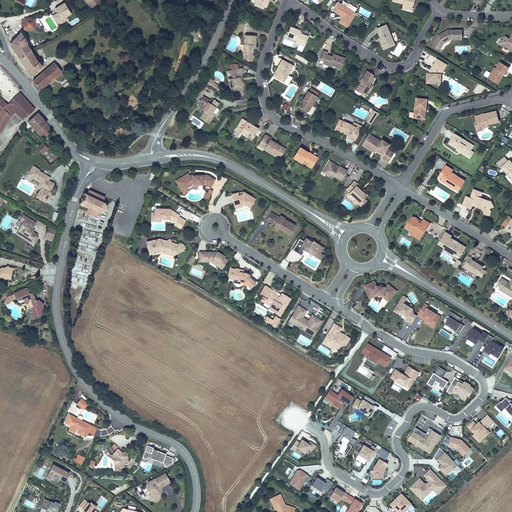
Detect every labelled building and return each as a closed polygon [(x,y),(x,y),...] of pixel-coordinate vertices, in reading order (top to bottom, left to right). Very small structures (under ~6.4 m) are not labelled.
[(343,16),(340,21),(346,25),(355,11),(349,8),(351,5),(351,2),(348,1),(346,1),(343,0),(342,3),(338,1),(334,9),(342,14),(343,16)] [(390,0),(402,3),(401,5),(406,6),(407,9),(411,10),(413,0),(390,0)] [(69,19),(67,16),(72,13),(64,1),(55,7),(58,12),(52,15),(58,25),(69,19)] [(335,21),(340,16),(335,11),(330,15),(335,21)] [(34,31),(35,20),(25,19),(24,30),(34,31)] [(375,27),(379,37),(382,44),(392,39),(385,22),(375,27)] [(290,26),(287,35),(296,39),(295,41),(305,45),(308,36),(299,32),(300,29),(290,26)] [(438,49),(443,42),(441,38),(445,35),(447,39),(450,38),(462,38),(462,28),(446,28),(438,33),(431,43),(438,49)] [(509,47),(509,49),(511,50),(511,31),(509,37),(505,35),(502,38),(500,39),(498,42),(504,46),(506,45),(509,47)] [(19,60),(30,50),(26,44),(27,42),(21,33),(10,43),(11,45),(13,50),(19,60)] [(253,47),(253,44),(255,44),(255,35),(245,34),(244,43),(243,43),(242,54),(248,54),(248,57),(247,57),(247,60),(251,60),(253,55),(253,53),(252,53),(253,47)] [(19,60),(30,76),(42,66),(39,61),(38,62),(30,50),(19,60)] [(327,61),(326,64),(339,68),(343,57),(332,53),(331,56),(325,54),(326,51),(322,50),(319,58),(323,59),(327,61)] [(279,67),(275,76),(283,81),(292,64),(281,58),(277,66),(279,67)] [(428,82),(435,82),(436,78),(440,79),(440,72),(446,63),(436,58),(428,73),(426,72),(425,79),(428,82)] [(494,65),(490,72),(492,73),(489,78),(498,83),(502,76),(501,75),(503,71),(504,72),(505,72),(509,66),(499,60),(495,66),(494,65)] [(33,81),(40,90),(61,73),(54,64),(33,81)] [(367,92),(370,87),(368,86),(369,83),(372,78),(371,73),(365,69),(358,81),(360,82),(355,89),(361,93),(363,89),(367,92)] [(228,71),(231,90),(236,89),(239,91),(243,91),(245,87),(245,83),(241,81),(241,78),(244,78),(243,73),(238,74),(237,70),(228,71)] [(61,82),(64,87),(69,84),(66,79),(61,82)] [(304,99),(303,101),(300,106),(307,111),(316,96),(307,90),(302,98),(304,99)] [(18,93),(7,104),(12,111),(21,121),(32,109),(18,93)] [(208,122),(213,115),(210,114),(212,111),(216,105),(208,101),(209,99),(203,95),(199,101),(204,104),(201,108),(204,110),(200,116),(208,122)] [(414,97),(413,111),(415,111),(414,117),(423,118),(425,98),(414,97)] [(5,102),(1,99),(0,99),(0,123),(3,126),(9,117),(2,109),(6,103),(5,102)] [(7,104),(6,103),(2,109),(9,117),(12,111),(7,104)] [(474,113),(477,125),(481,123),(482,126),(487,124),(486,121),(498,119),(495,108),(474,113)] [(36,113),(27,122),(32,127),(40,118),(36,113)] [(251,138),(258,127),(241,117),(235,128),(251,138)] [(41,136),(49,129),(40,118),(32,127),(41,136)] [(355,126),(352,125),(350,124),(351,123),(338,118),(334,127),(343,130),(343,132),(347,134),(346,136),(350,137),(355,126)] [(465,142),(467,140),(454,132),(448,141),(456,147),(457,146),(462,149),(460,152),(466,156),(470,148),(472,146),(465,142)] [(265,133),(259,141),(265,145),(264,147),(275,153),(280,144),(270,138),(271,137),(265,133)] [(375,141),(367,137),(363,143),(371,149),(372,147),(375,149),(382,154),(381,156),(388,161),(393,151),(387,147),(390,143),(382,138),(380,140),(377,138),(375,141)] [(42,154),(48,149),(42,143),(37,149),(42,154)] [(279,156),(285,147),(280,144),(275,153),(279,156)] [(306,164),(307,165),(309,161),(313,163),(317,157),(310,153),(309,154),(306,153),(306,151),(298,146),(294,152),(299,155),(297,158),(306,164)] [(305,165),(306,164),(297,158),(299,155),(294,152),(291,157),(305,165)] [(511,173),(511,174),(511,161),(508,156),(499,163),(506,170),(505,171),(508,175),(511,173)] [(327,167),(324,167),(325,173),(325,174),(327,173),(332,176),(334,174),(340,178),(344,172),(346,170),(338,166),(336,166),(335,166),(334,164),(329,161),(326,164),(327,167)] [(442,163),(438,170),(441,172),(437,178),(456,189),(462,179),(448,170),(450,168),(442,163)] [(50,191),(55,182),(51,180),(50,182),(48,181),(47,180),(49,176),(39,170),(39,169),(34,166),(29,173),(42,180),(39,185),(43,187),(38,196),(47,201),(52,192),(50,191)] [(42,180),(29,173),(29,175),(41,182),(42,180)] [(210,188),(214,180),(205,176),(191,176),(191,177),(188,177),(187,173),(174,182),(181,191),(185,188),(186,189),(191,185),(199,185),(203,185),(210,188)] [(349,191),(348,192),(359,202),(358,203),(361,205),(366,200),(363,197),(366,195),(356,185),(357,184),(353,180),(346,188),(349,191)] [(184,195),(193,187),(199,188),(199,185),(191,185),(186,189),(185,188),(181,191),(184,195)] [(480,211),(487,209),(486,206),(490,205),(489,200),(484,201),(484,198),(477,196),(479,190),(470,187),(467,196),(462,194),(459,204),(468,207),(469,202),(475,204),(475,205),(477,206),(478,205),(480,211)] [(103,201),(104,196),(88,189),(87,193),(84,192),(79,203),(87,207),(86,212),(96,216),(98,212),(100,212),(102,212),(103,212),(104,211),(105,210),(106,208),(106,207),(106,205),(106,203),(105,202),(104,201),(103,201)] [(250,208),(255,199),(243,193),(241,196),(239,196),(238,193),(231,195),(234,205),(240,204),(240,205),(243,204),(247,206),(250,208)] [(179,216),(171,212),(170,214),(168,213),(168,210),(151,210),(151,214),(147,214),(147,217),(151,217),(156,217),(156,220),(157,220),(168,220),(174,224),(173,225),(180,229),(184,223),(177,218),(178,217),(179,216)] [(294,225),(282,218),(283,217),(278,215),(277,216),(269,211),(265,218),(273,223),(272,225),(277,227),(277,226),(288,233),(294,225)] [(497,221),(501,224),(506,215),(507,215),(503,212),(497,221)] [(422,217),(420,219),(419,221),(416,219),(417,217),(413,214),(410,214),(408,216),(404,223),(410,227),(410,229),(408,231),(417,237),(423,227),(425,228),(429,221),(422,217)] [(511,232),(511,218),(506,215),(501,224),(500,225),(507,229),(508,228),(511,230),(511,232)] [(30,231),(32,229),(31,229),(35,223),(25,216),(24,218),(21,217),(20,220),(23,222),(21,225),(16,233),(20,235),(22,235),(27,238),(26,240),(33,244),(37,239),(35,234),(32,232),(30,231)] [(436,242),(443,246),(445,243),(448,245),(448,250),(452,252),(457,255),(464,245),(459,242),(458,244),(454,241),(453,243),(451,241),(452,240),(448,237),(449,236),(450,234),(444,230),(436,242)] [(178,247),(180,245),(182,247),(187,243),(186,241),(189,239),(187,237),(183,237),(179,240),(177,238),(175,238),(172,235),(169,238),(168,238),(168,239),(164,240),(164,239),(163,239),(150,242),(153,254),(164,251),(170,251),(170,247),(178,247)] [(301,249),(303,246),(306,247),(305,250),(310,253),(311,251),(320,256),(321,254),(318,252),(321,246),(311,240),(311,241),(305,237),(302,240),(298,237),(291,249),(300,254),(302,250),(301,249)] [(445,243),(443,246),(441,247),(451,254),(452,252),(448,250),(448,245),(445,243)] [(224,259),(226,257),(217,252),(216,254),(214,253),(213,255),(211,253),(201,252),(200,261),(211,262),(212,261),(220,266),(224,259)] [(478,273),(481,268),(483,265),(471,258),(472,257),(468,255),(461,265),(465,267),(466,266),(478,273)] [(220,266),(212,261),(211,262),(210,265),(216,269),(217,268),(221,271),(227,261),(224,259),(220,266)] [(0,276),(2,277),(2,278),(2,279),(3,279),(4,278),(4,277),(8,278),(11,268),(7,268),(6,266),(5,265),(1,266),(0,266),(0,276)] [(247,282),(245,279),(238,275),(240,273),(236,270),(235,271),(232,268),(226,278),(230,280),(230,279),(234,281),(233,282),(237,285),(240,287),(243,290),(245,289),(247,293),(250,291),(246,283),(247,282)] [(511,281),(511,283),(508,281),(500,276),(496,282),(504,287),(502,289),(511,295),(511,281)] [(237,285),(233,282),(234,281),(230,279),(230,280),(226,278),(225,280),(229,282),(236,287),(237,285)] [(390,297),(394,290),(385,283),(383,287),(374,285),(372,280),(362,284),(365,291),(368,290),(370,295),(373,293),(382,296),(385,298),(387,295),(390,297)] [(279,316),(289,299),(281,294),(278,299),(272,295),(274,293),(264,286),(259,294),(262,296),(263,294),(267,297),(263,302),(269,306),(274,309),(273,312),(279,316)] [(42,303),(36,300),(34,301),(30,292),(27,293),(25,288),(12,293),(12,294),(14,299),(18,300),(20,299),(22,300),(23,303),(23,304),(25,305),(26,308),(30,307),(34,317),(42,313),(42,303)] [(370,295),(368,290),(365,291),(367,297),(373,295),(381,297),(387,301),(388,300),(385,298),(382,296),(373,293),(370,295)] [(415,313),(412,304),(409,305),(405,303),(408,298),(404,295),(394,311),(398,314),(400,312),(408,317),(405,320),(412,325),(417,316),(418,315),(415,313)] [(434,329),(442,316),(438,314),(429,308),(430,306),(425,303),(418,315),(417,316),(424,320),(425,319),(426,320),(424,323),(434,329)] [(312,334),(321,320),(311,315),(307,321),(301,318),(306,311),(297,306),(289,319),(293,322),(293,323),(303,329),(303,328),(312,334)] [(459,322),(461,318),(449,311),(445,317),(447,319),(444,324),(455,331),(454,332),(458,334),(464,326),(459,322)] [(274,326),(279,318),(275,315),(272,319),(266,316),(264,320),(274,326)] [(349,337),(341,332),(339,334),(337,332),(338,330),(340,326),(333,322),(322,339),(324,340),(327,339),(330,341),(331,348),(337,346),(337,345),(345,343),(349,337)] [(483,340),(487,333),(482,330),(480,332),(472,327),(466,337),(475,342),(479,335),(480,336),(479,338),(483,340)] [(497,355),(502,347),(490,340),(492,336),(487,333),(483,340),(483,341),(487,343),(484,349),(489,353),(490,351),(497,355)] [(331,348),(330,341),(327,339),(324,340),(322,339),(321,341),(331,348)] [(389,357),(366,343),(361,352),(367,356),(367,357),(376,362),(376,361),(384,366),(389,357)] [(477,344),(467,361),(477,366),(481,360),(475,356),(481,346),(477,344)] [(497,355),(490,351),(489,353),(488,355),(495,359),(497,355)] [(376,362),(367,357),(364,361),(373,366),(376,362)] [(410,384),(418,371),(407,365),(404,371),(405,372),(404,374),(394,369),(390,377),(404,385),(406,382),(410,384)] [(447,381),(440,377),(444,370),(438,366),(434,373),(433,373),(428,381),(433,384),(435,380),(439,382),(438,384),(443,387),(447,381)] [(376,375),(370,370),(366,376),(372,380),(376,375)] [(454,385),(457,379),(463,382),(463,381),(454,376),(451,382),(454,385)] [(474,388),(469,385),(470,384),(464,380),(463,381),(463,382),(457,379),(454,385),(451,382),(446,390),(450,392),(451,391),(454,392),(457,392),(461,394),(462,397),(465,399),(468,394),(469,395),(474,388)] [(348,404),(352,398),(340,390),(337,396),(329,391),(324,398),(333,404),(332,405),(339,409),(344,401),(348,404)] [(370,409),(372,406),(372,405),(374,401),(365,395),(362,399),(360,401),(356,398),(352,406),(356,409),(357,408),(363,411),(362,414),(368,417),(372,410),(370,409)] [(511,399),(510,401),(505,395),(501,400),(500,399),(496,404),(501,410),(505,407),(511,414),(511,413),(511,399)] [(85,402),(80,398),(76,403),(82,407),(85,402)] [(480,437),(488,429),(487,428),(494,421),(488,414),(482,420),(483,421),(481,423),(480,422),(479,421),(477,424),(473,421),(469,426),(475,433),(480,437)] [(78,420),(72,417),(67,415),(64,423),(69,426),(74,428),(77,429),(76,432),(84,436),(85,434),(89,425),(78,420)] [(355,431),(338,421),(336,424),(339,427),(337,431),(343,435),(349,439),(349,440),(348,443),(353,446),(357,441),(351,437),(355,431)] [(95,428),(89,425),(85,434),(91,434),(95,428)] [(430,451),(440,434),(429,427),(426,433),(415,427),(409,438),(430,451)] [(490,432),(488,429),(480,437),(475,433),(473,435),(480,442),(490,432)] [(470,448),(461,439),(452,436),(449,445),(457,447),(464,454),(470,448)] [(315,446),(309,442),(308,444),(301,440),(299,443),(295,441),(290,448),(294,451),(296,448),(304,453),(307,449),(311,451),(315,446)] [(154,447),(147,444),(142,457),(147,459),(148,456),(163,462),(165,466),(173,462),(172,460),(173,457),(165,455),(166,453),(153,448),(154,447)] [(375,456),(379,450),(371,445),(369,449),(363,445),(359,453),(362,455),(361,456),(368,460),(371,454),(375,456)] [(456,463),(440,446),(434,456),(437,460),(438,459),(443,464),(439,467),(447,474),(454,467),(453,466),(456,463)] [(110,459),(110,461),(114,465),(121,466),(121,463),(125,464),(126,455),(119,454),(115,449),(110,455),(112,457),(110,459)] [(82,464),(85,456),(77,454),(75,461),(82,464)] [(383,478),(384,469),(387,463),(379,458),(374,467),(374,471),(374,477),(374,478),(383,478)] [(360,468),(362,464),(355,460),(353,464),(360,468)] [(64,479),(68,472),(63,469),(62,470),(61,469),(61,468),(51,464),(47,473),(52,476),(51,478),(57,481),(59,478),(59,476),(64,479)] [(436,491),(442,485),(440,483),(442,480),(431,469),(425,475),(430,480),(426,484),(420,478),(411,487),(423,499),(433,489),(436,491)] [(162,486),(171,482),(165,471),(149,480),(146,486),(150,493),(150,496),(159,499),(160,499),(163,489),(162,486)] [(299,490),(308,476),(300,471),(297,471),(289,484),(299,490)] [(327,492),(333,482),(327,479),(325,482),(317,477),(312,486),(321,491),(323,489),(327,492)] [(438,493),(447,485),(442,480),(440,483),(442,485),(436,491),(438,493)] [(339,502),(345,493),(336,487),(331,496),(339,502)] [(416,507),(402,493),(392,504),(398,509),(406,510),(408,507),(412,511),(416,507)] [(278,511),(275,511),(297,511),(294,511),(295,508),(285,504),(280,494),(269,498),(272,506),(276,507),(279,506),(279,507),(278,511)] [(361,505),(363,502),(359,499),(358,501),(350,495),(346,501),(351,504),(346,511),(356,511),(359,509),(360,509),(363,505),(361,505)] [(54,511),(59,503),(54,500),(53,502),(43,497),(39,506),(46,509),(43,511),(54,511)] [(89,503),(84,499),(79,506),(84,510),(85,510),(88,511),(98,511),(95,509),(97,506),(91,501),(89,503)]
